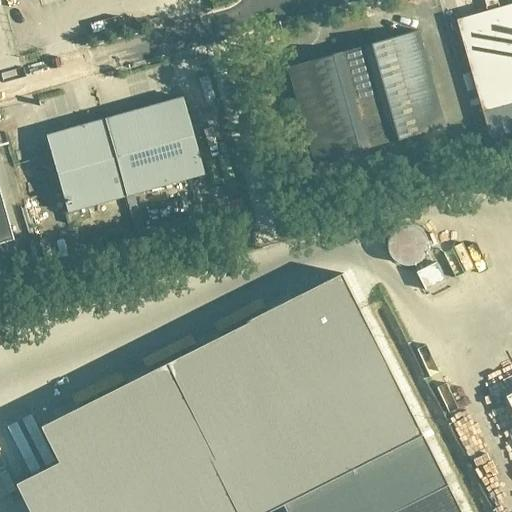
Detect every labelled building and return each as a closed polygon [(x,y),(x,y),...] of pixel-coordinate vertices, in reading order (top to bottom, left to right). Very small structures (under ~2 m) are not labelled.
[(511,107),(511,7),(456,23),(482,116),(511,107)] [(417,34),(287,71),(314,167),(445,130),(417,34)] [(179,100),(102,121),(124,198),(200,177),(191,143),(199,141),(195,128),(187,130),(179,100)] [(124,198),(102,121),(44,137),(66,215),(124,198)] [(0,245),(11,242),(0,201),(0,245)] [(65,226),(88,220),(87,216),(89,215),(87,210),(63,217),(65,226)] [(424,258),(427,252),(426,244),(423,237),(418,231),(410,229),(402,229),(395,232),(390,237),(387,244),(386,252),(389,259),(393,264),(400,268),(407,269),(414,268),(420,264),(424,258)] [(425,292),(444,282),(435,265),(417,275),(425,292)] [(275,511),(429,434),(348,274),(98,400),(116,436),(63,463),(87,511),(275,511)] [(422,355),(449,342),(445,333),(418,346),(422,355)]
